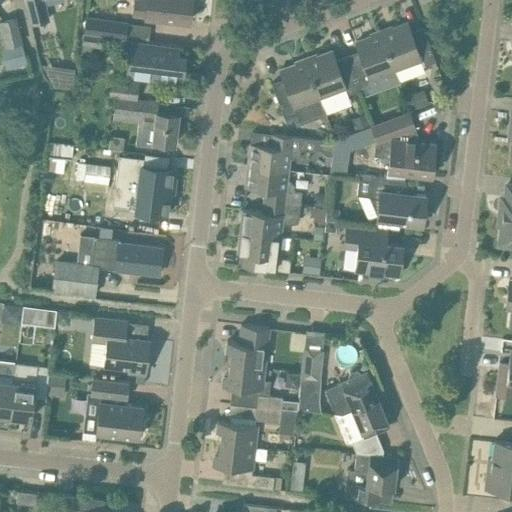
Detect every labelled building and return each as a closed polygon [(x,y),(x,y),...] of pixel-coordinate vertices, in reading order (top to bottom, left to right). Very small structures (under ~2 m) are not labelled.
[(25,0),(31,22),(33,22),(48,18),(43,0),(25,0)] [(191,0),(134,0),(133,14),(169,19),(188,21),(191,0)] [(85,16),(83,32),(124,37),(126,21),(85,16)] [(16,17),(0,21),(7,47),(22,43),(16,17)] [(381,31),(399,81),(424,71),(422,66),(435,61),(422,27),(411,31),(407,21),(381,31)] [(358,50),(347,55),(359,89),(372,84),(374,91),(399,81),(381,31),(355,41),(358,50)] [(177,55),(178,45),(131,40),(127,74),(138,75),(138,76),(181,81),(184,56),(177,55)] [(332,49),(306,59),(324,109),(349,99),(347,94),(359,89),(347,55),(335,59),(332,49)] [(25,53),(9,57),(12,67),(27,63),(25,54),(25,53)] [(326,113),(324,109),(306,59),(279,69),(283,78),(271,83),(286,122),(294,119),(296,125),(326,113)] [(60,66),(58,87),(71,88),(73,68),(60,66)] [(139,81),(111,78),(109,95),(137,98),(139,81)] [(115,97),(113,114),(139,117),(141,100),(123,98),(115,97)] [(390,146),(388,169),(386,169),(385,177),(402,179),(403,171),(431,174),(435,142),(410,139),(412,127),(414,126),(409,111),(390,117),(371,125),(377,140),(378,140),(380,145),(390,146)] [(145,112),(141,144),(153,146),(154,142),(174,144),(177,114),(156,112),(156,113),(145,112)] [(357,131),(371,125),(366,112),(352,117),(357,131)] [(247,164),(288,169),(289,158),(299,159),(300,150),(316,151),(317,138),(272,133),(271,145),(250,143),(247,164)] [(110,135),(109,148),(122,149),(124,136),(110,135)] [(322,139),(321,150),(326,155),(334,155),(336,140),(322,139)] [(118,157),(114,189),(137,191),(135,210),(164,214),(166,214),(169,188),(171,167),(144,164),(143,164),(144,157),(119,154),(118,154),(118,157)] [(77,163),(76,178),(84,179),(108,182),(110,166),(86,163),(77,163)] [(301,191),(293,190),(294,185),(291,181),(286,181),(288,169),(247,164),(245,187),(265,189),(264,200),(300,204),(301,191)] [(43,178),(53,179),(54,172),(43,171),(43,178)] [(403,191),(404,179),(402,179),(385,177),(371,175),(359,174),(356,195),(368,196),(379,197),(376,218),(422,223),(425,194),(417,193),(406,198),(403,191)] [(313,198),(313,204),(325,206),(327,193),(320,192),(313,198)] [(511,197),(501,196),(499,213),(505,213),(504,221),(502,221),(499,243),(511,244),(511,197)] [(300,204),(264,200),(263,211),(242,208),(240,230),(280,235),(281,223),(286,224),(298,222),(300,204)] [(326,207),(325,220),(337,221),(338,221),(339,215),(333,207),(326,207)] [(337,221),(325,220),(324,231),(335,232),(337,221)] [(346,222),(346,226),(343,246),(357,248),(354,270),(398,275),(402,243),(385,241),(386,228),(386,227),(367,225),(346,222)] [(314,226),(313,239),(323,240),(324,227),(314,226)] [(253,254),(251,267),(289,271),(290,258),(278,256),(280,235),(240,230),(237,252),(253,254)] [(114,238),(104,237),(94,236),(91,265),(56,260),(52,288),(94,293),(97,266),(158,273),(161,247),(119,242),(120,239),(114,238)] [(312,256),(302,264),(302,272),(319,274),(321,257),(312,256)] [(22,305),(20,322),(31,323),(33,306),(22,305)] [(57,308),(56,323),(65,324),(69,321),(71,310),(57,308)] [(127,320),(107,318),(94,316),(91,339),(106,341),(103,364),(128,367),(127,371),(145,373),(150,338),(125,335),(127,320)] [(231,351),(229,363),(264,367),(269,327),(241,324),(239,342),(227,340),(226,347),(229,351),(231,351)] [(319,377),(320,369),(322,349),(324,330),(306,328),(304,347),(301,375),(319,377)] [(511,349),(510,349),(508,364),(499,363),(495,395),(511,397),(511,349)] [(0,359),(0,414),(9,415),(13,381),(15,362),(0,359)] [(13,381),(9,415),(31,418),(33,397),(46,398),(46,395),(49,373),(50,366),(15,362),(13,381)] [(261,389),(264,367),(229,363),(228,374),(226,374),(222,377),(221,384),(261,389)] [(323,389),(334,413),(340,414),(378,398),(367,371),(323,389)] [(49,373),(46,395),(63,397),(65,375),(49,373)] [(87,391),(82,430),(96,432),(138,437),(142,405),(124,403),(124,397),(126,397),(128,381),(108,379),(92,377),(91,391),(87,391)] [(257,393),(255,406),(281,409),(282,396),(257,393)] [(311,395),(310,395),(301,394),(299,394),(298,396),(297,408),(309,410),(311,395)] [(296,409),(298,397),(283,396),(282,408),(296,409)] [(356,453),(382,456),(383,449),(376,431),(389,425),(378,398),(340,414),(334,413),(345,441),(351,441),(356,453)] [(257,424),(255,424),(256,419),(279,422),(280,418),(295,420),(296,410),(281,409),(255,406),(243,404),(241,422),(217,419),(216,427),(219,430),(221,430),(220,442),(255,446),(257,424)] [(486,469),(484,487),(511,490),(511,441),(494,440),(490,469),(486,469)] [(252,468),(255,446),(220,442),(218,453),(217,453),(213,456),(212,463),(247,468),(252,468)] [(396,458),(382,456),(356,453),(353,469),(347,468),(344,497),(377,501),(379,486),(393,487),(396,458)] [(252,473),(252,468),(247,468),(245,485),(272,489),(274,476),(252,473)] [(291,474),(289,488),(302,489),(303,475),(291,474)] [(108,511),(97,511),(98,498),(73,495),(71,509),(63,508),(62,511),(108,511)] [(274,511),(276,507),(243,503),(242,511),(274,511)]
